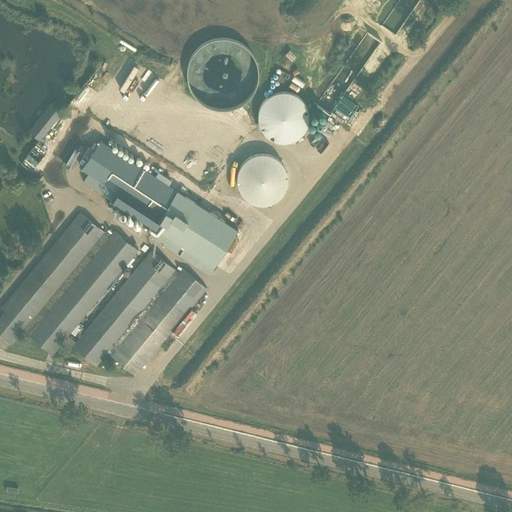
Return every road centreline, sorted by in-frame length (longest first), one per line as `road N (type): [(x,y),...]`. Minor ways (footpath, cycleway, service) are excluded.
road 1 (track): [(459,0),(127,412)]
road 2 (tertiary): [(511,507),(0,380)]
